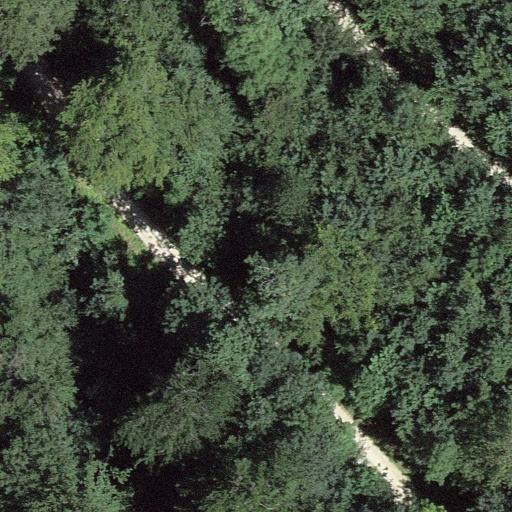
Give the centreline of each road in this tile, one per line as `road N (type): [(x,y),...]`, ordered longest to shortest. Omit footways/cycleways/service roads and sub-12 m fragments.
road 1 (track): [(406,511),(72,152),(12,50),(1,0)]
road 2 (track): [(333,0),(398,83),(511,183)]
